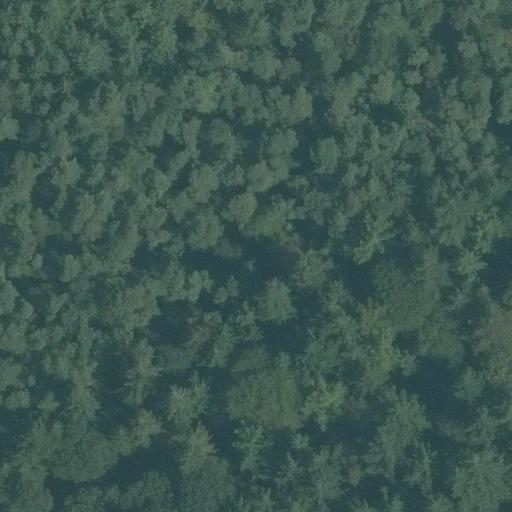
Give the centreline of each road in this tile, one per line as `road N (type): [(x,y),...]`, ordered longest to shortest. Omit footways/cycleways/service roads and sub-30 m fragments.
road 1 (track): [(511,267),(346,363),(307,421),(284,439),(247,452),(221,443),(166,444),(112,478),(105,511)]
road 2 (track): [(316,0),(303,13),(225,25),(0,149)]
